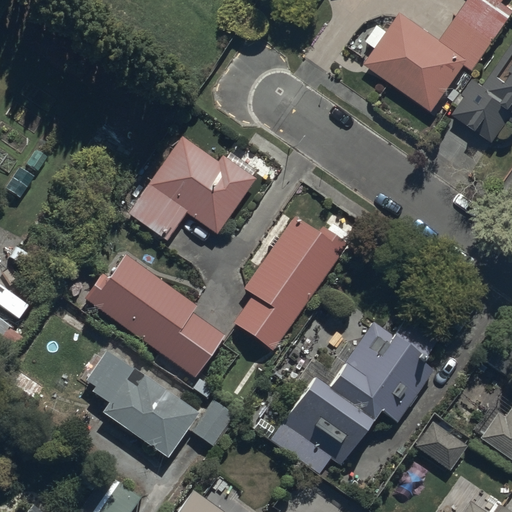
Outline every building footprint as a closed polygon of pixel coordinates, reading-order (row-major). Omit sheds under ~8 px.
[(506,0),(472,0),(440,47),(399,19),(386,36),(376,30),(364,47),(374,53),(364,69),(432,116),(464,68),(474,75),(511,20),(511,13),(502,6),(506,0)] [(458,111),(452,118),(491,148),(509,125),(511,127),(511,49),(481,91),(473,85),(455,109),(458,111)] [(216,166),(180,143),(129,221),(164,244),(182,217),(215,238),(253,182),(220,160),(216,166)] [(314,237),(283,214),(251,259),(259,265),(239,293),(250,301),(230,327),(268,355),(346,249),(343,247),(349,239),(330,226),(324,235),(319,231),(314,237)] [(98,279),(81,303),(194,383),(225,341),(192,318),(197,311),(124,260),(106,285),(98,279)] [(317,479),(328,463),(342,472),(378,417),(395,429),(431,374),(420,367),(438,340),(405,319),(391,340),(370,327),(325,396),(308,385),(281,428),(279,427),(266,447),(317,479)] [(0,373),(22,342),(0,327),(0,373)] [(165,464),(195,420),(102,357),(82,387),(93,394),(89,400),(106,411),(100,420),(165,464)] [(211,405),(188,436),(210,451),(233,420),(211,405)] [(495,418),(477,443),(511,467),(511,409),(503,423),(495,418)] [(430,425),(412,450),(448,475),(465,451),(430,425)] [(134,511),(141,503),(104,476),(76,511),(44,511),(32,503),(25,511),(134,511)] [(213,511),(191,496),(179,511),(213,511)]
